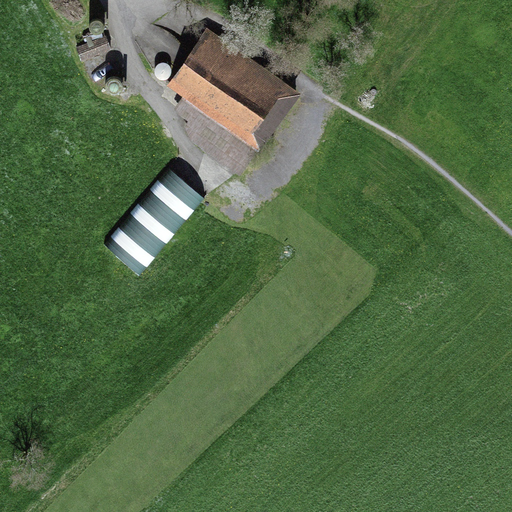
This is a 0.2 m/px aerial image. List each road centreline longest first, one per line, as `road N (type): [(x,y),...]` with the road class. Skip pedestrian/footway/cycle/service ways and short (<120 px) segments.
road 1 (track): [(511,232),(394,136),(155,0)]
road 2 (track): [(195,156),(135,66),(108,0)]
